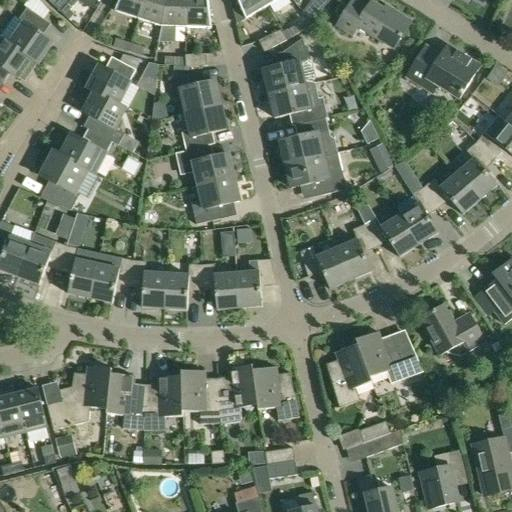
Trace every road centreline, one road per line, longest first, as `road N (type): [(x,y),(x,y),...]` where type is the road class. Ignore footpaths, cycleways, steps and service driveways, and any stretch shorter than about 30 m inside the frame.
road 1 (residential): [(296,326),(222,0)]
road 2 (residential): [(296,326),(382,297),(511,203)]
road 3 (residential): [(296,326),(176,338),(68,324)]
road 4 (residential): [(340,511),(296,326)]
road 5 (residential): [(87,38),(6,167)]
